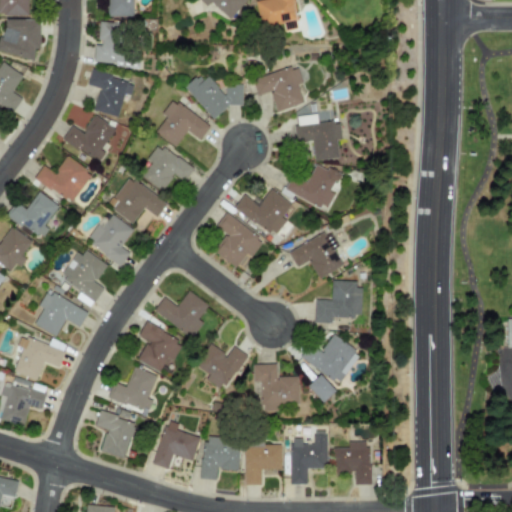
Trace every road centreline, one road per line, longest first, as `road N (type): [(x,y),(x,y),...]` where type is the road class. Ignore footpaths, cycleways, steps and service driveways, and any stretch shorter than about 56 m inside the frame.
road 1 (secondary): [(434,511),(439,0)]
road 2 (residential): [(47,511),(90,364),(244,147)]
road 3 (residential): [(0,445),(231,511)]
road 4 (residential): [(0,171),(68,73),(68,0)]
road 5 (residential): [(172,247),(276,326)]
